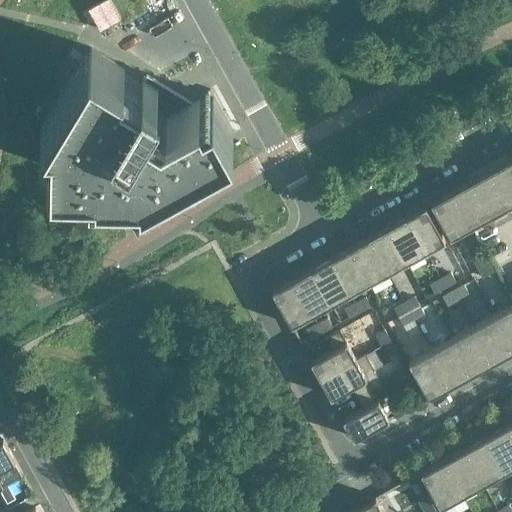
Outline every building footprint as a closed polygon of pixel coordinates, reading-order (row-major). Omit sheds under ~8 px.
[(103,0),(89,8),(91,12),(100,29),(121,18),(111,0),(103,0)] [(234,131),(210,88),(186,102),(158,84),(144,75),(143,78),(92,47),(88,52),(89,53),(81,66),(74,62),(66,74),(73,79),(48,120),(47,123),(52,123),(52,168),(97,169),(97,173),(141,174),(141,180),(144,180),(144,179),(228,133),(228,134),(234,131)] [(511,167),(508,159),(489,170),(501,191),(511,185),(511,167)] [(482,202),(501,191),(489,170),(470,180),(482,202)] [(482,202),(470,180),(451,191),(470,226),(472,225),(464,212),(482,202)] [(464,212),(472,225),(511,202),(511,185),(501,191),(482,202),(464,212)] [(470,226),(451,191),(431,201),(451,237),(470,226)] [(445,240),(426,205),(426,204),(406,215),(425,251),(445,240)] [(425,251),(406,215),(387,226),(407,261),(425,251)] [(407,261),(387,226),(368,236),(388,272),(407,261)] [(388,272),(368,236),(349,247),(369,282),(388,272)] [(369,282),(349,247),(330,257),(350,293),(369,282)] [(474,259),(478,268),(489,262),(484,254),(474,259)] [(350,293),(330,257),(311,268),(331,303),(350,293)] [(494,271),(489,262),(478,268),(483,277),(494,271)] [(331,303),(311,268),(292,278),(312,313),(331,303)] [(451,272),(440,278),(445,287),(456,281),(451,272)] [(312,313),(292,278),(272,289),(292,325),(312,313)] [(445,287),(440,278),(430,284),(435,292),(445,287)] [(464,283),(453,289),(458,298),(468,292),(464,283)] [(458,298),(453,289),(443,295),(447,304),(458,298)] [(366,296),(355,302),(360,311),(370,305),(366,296)] [(415,296),(405,301),(409,310),(420,304),(415,296)] [(409,310),(405,301),(394,307),(399,316),(409,310)] [(360,311),(355,302),(345,308),(349,317),(360,311)] [(511,303),(494,313),(511,346),(511,303)] [(425,313),(420,304),(409,310),(414,319),(425,313)] [(414,319),(409,310),(399,316),(404,324),(414,319)] [(511,349),(511,346),(494,313),(473,325),(493,360),(511,349)] [(328,317),(317,323),(322,332),(333,326),(328,317)] [(322,332),(317,323),(307,329),(312,337),(322,332)] [(493,360),(473,325),(452,337),(472,372),(493,360)] [(325,337),(326,338),(331,349),(311,360),(321,378),(357,358),(340,328),(325,337)] [(376,334),(382,344),(391,340),(385,329),(376,334)] [(472,372),(452,337),(431,348),(451,384),(472,372)] [(397,350),(391,340),(382,344),(388,355),(397,350)] [(451,384),(431,348),(409,360),(429,396),(451,384)] [(373,387),(357,358),(321,378),(331,396),(351,385),(357,396),(373,387)] [(415,384),(409,373),(401,378),(407,389),(415,384)] [(389,418),(373,387),(357,396),(363,406),(343,418),(354,437),(375,425),(378,429),(388,424),(385,420),(389,418)] [(511,466),(511,434),(506,424),(485,435),(505,471),(511,466)] [(505,471),(485,435),(464,447),(484,482),(505,471)] [(22,473),(3,438),(0,439),(0,480),(2,483),(6,481),(22,473)] [(484,482),(464,447),(443,459),(463,494),(484,482)] [(463,494),(443,459),(421,471),(441,506),(463,494)] [(0,484),(0,490),(2,494),(10,489),(6,481),(2,483),(0,484)] [(2,494),(6,501),(15,497),(10,489),(2,494)] [(385,511),(376,496),(372,498),(370,494),(360,499),(362,503),(346,511),(385,511)] [(419,500),(425,511),(434,506),(428,495),(419,500)]
